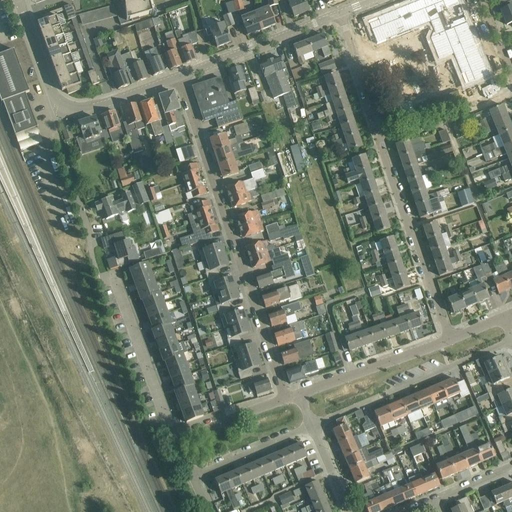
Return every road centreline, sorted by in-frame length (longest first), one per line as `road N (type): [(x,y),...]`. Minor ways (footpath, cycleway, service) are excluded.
road 1 (residential): [(449,338),(339,13)]
road 2 (residential): [(285,399),(179,76)]
road 3 (residential): [(311,424),(511,340)]
road 4 (residential): [(179,76),(339,13)]
road 5 (residential): [(177,441),(116,282)]
road 6 (residential): [(299,393),(449,338)]
road 7 (residential): [(50,89),(60,105),(78,110),(179,76)]
road 8 (residential): [(86,222),(52,126),(50,89)]
road 9 (residential): [(192,477),(311,424)]
